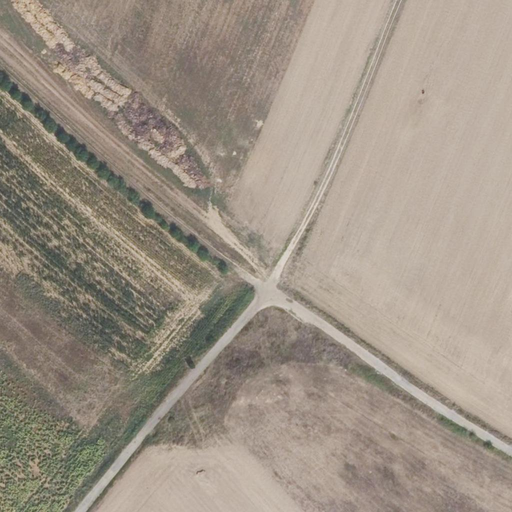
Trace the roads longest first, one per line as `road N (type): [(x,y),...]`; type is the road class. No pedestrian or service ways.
road 1 (track): [(0,76),(153,210),(267,294),(511,447)]
road 2 (track): [(393,0),(324,184),(267,294),(86,511)]
